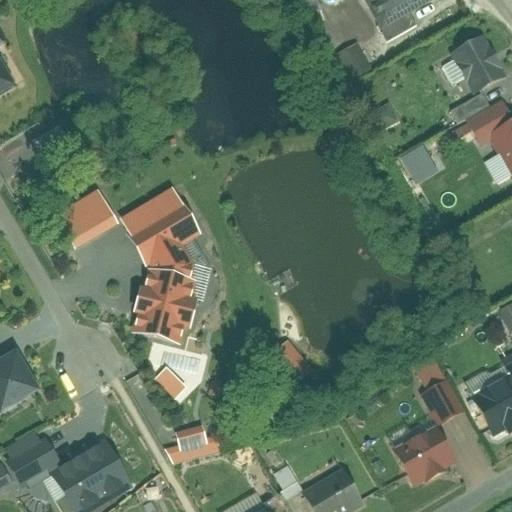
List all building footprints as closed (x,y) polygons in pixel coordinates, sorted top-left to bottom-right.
[(364,0),(360,2),(386,50),(419,29),(410,16),(439,0),(364,0)] [(354,46),(331,58),(344,85),(368,74),(354,46)] [(479,47),(448,62),(469,100),(502,83),(479,47)] [(0,55),(0,103),(21,93),(0,55)] [(446,113),(452,126),(486,111),(480,98),(446,113)] [(386,108),(368,118),(378,136),(396,125),(386,108)] [(498,108),(463,128),(470,142),(483,138),(508,185),(511,182),(511,121),(507,125),(498,108)] [(55,129),(26,145),(41,171),(70,154),(55,129)] [(68,255),(113,230),(93,195),(49,219),(68,255)] [(197,289),(148,281),(136,337),(182,348),(197,289)] [(511,305),(495,314),(505,335),(511,331),(511,305)] [(263,359),(284,392),(308,376),(287,343),(263,359)] [(17,352),(0,362),(0,412),(3,417),(42,394),(17,352)] [(511,370),(505,375),(509,382),(472,402),(492,439),(504,432),(508,439),(511,436),(511,370)] [(434,428),(390,453),(406,483),(451,458),(436,431),(454,421),(436,389),(417,399),(434,428)] [(96,511),(134,491),(106,441),(41,477),(60,511),(96,511)] [(0,460),(0,463),(9,487),(54,469),(44,443),(0,460)] [(314,511),(342,511),(364,498),(345,467),(305,490),(292,469),(274,482),(294,511),(304,511),(311,508),(314,511)] [(0,496),(11,488),(0,472),(0,496)]
